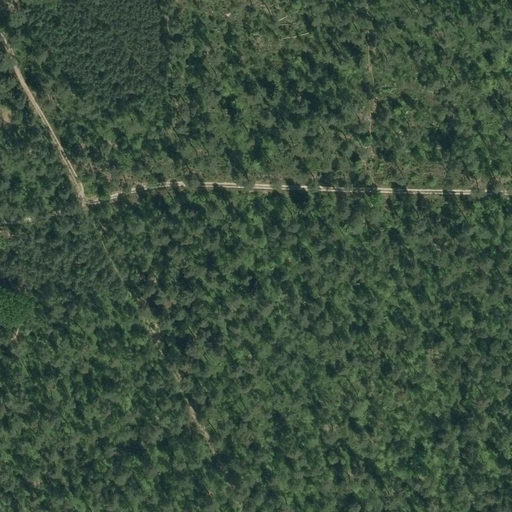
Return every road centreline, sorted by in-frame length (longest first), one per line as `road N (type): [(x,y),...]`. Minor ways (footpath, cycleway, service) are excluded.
road 1 (track): [(87,201),(178,175),(511,182)]
road 2 (track): [(0,31),(87,201),(54,214),(0,219)]
